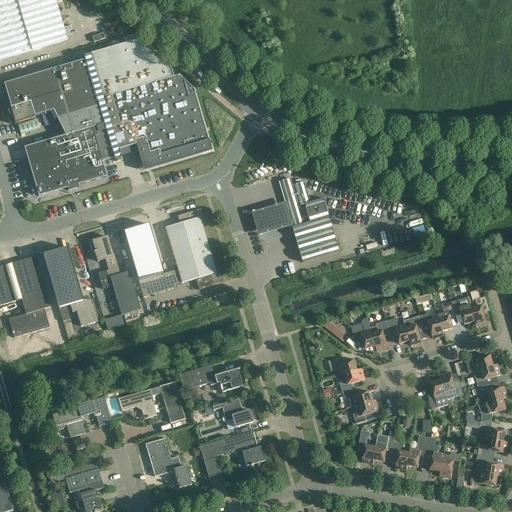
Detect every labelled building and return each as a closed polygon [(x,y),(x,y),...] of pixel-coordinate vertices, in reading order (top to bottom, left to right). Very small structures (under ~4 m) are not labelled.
[(0,0),(0,57),(62,42),(51,0),(0,0)] [(211,151),(193,89),(178,75),(172,77),(169,67),(140,39),(88,55),(46,68),(47,71),(84,60),(92,88),(98,108),(103,125),(92,128),(101,160),(112,156),(115,166),(123,164),(118,147),(134,142),(140,161),(141,161),(143,167),(146,169),(152,167),(152,168),(211,151)] [(9,108),(10,110),(7,111),(14,125),(19,123),(33,119),(34,117),(52,111),(57,120),(65,136),(92,128),(103,125),(98,108),(92,88),(84,60),(47,71),(3,84),(10,108),(9,108)] [(18,125),(20,135),(40,129),(37,119),(18,125)] [(38,197),(67,189),(68,191),(78,188),(77,185),(106,177),(101,160),(92,128),(65,136),(24,148),(38,197)] [(280,182),(284,197),(286,203),(292,226),(303,263),(340,252),(330,218),(324,199),(311,203),(305,183),(293,186),(291,179),(280,182)] [(252,213),(259,236),(278,230),(292,226),(286,203),(271,207),(252,213)] [(165,228),(177,270),(211,259),(201,224),(204,223),(200,210),(190,213),(190,214),(187,215),(187,214),(177,217),(179,224),(165,228)] [(148,224),(123,231),(138,281),(163,274),(148,224)] [(107,237),(91,242),(89,242),(92,252),(94,252),(94,253),(97,262),(105,260),(108,271),(98,274),(100,281),(120,275),(114,254),(112,254),(107,237)] [(70,305),(70,306),(72,313),(76,312),(80,327),(98,322),(91,299),(82,302),(66,248),(43,255),(58,309),(70,305)] [(0,306),(21,300),(25,314),(25,315),(44,309),(44,310),(50,308),(35,257),(0,267),(0,306)] [(177,270),(138,282),(143,298),(176,288),(175,284),(181,283),(181,284),(196,279),(199,290),(208,287),(208,286),(211,285),(212,286),(222,283),(218,270),(215,271),(211,259),(177,270)] [(129,272),(120,275),(100,281),(103,290),(113,287),(121,316),(140,310),(129,272)] [(478,308),(471,309),(471,310),(475,322),(475,323),(476,327),(487,324),(483,310),(488,308),(485,297),(475,300),(478,308)] [(464,326),(475,323),(475,322),(471,310),(471,309),(468,298),(461,300),(451,303),(454,313),(460,311),(464,326)] [(437,315),(438,319),(442,332),(443,332),(453,329),(449,315),(454,313),(451,303),(441,306),(444,313),(437,315)] [(49,328),(44,310),(44,309),(25,315),(25,314),(8,319),(12,332),(11,332),(12,335),(13,335),(14,338),(49,328)] [(430,314),(420,317),(422,323),(423,327),(429,325),(433,339),(444,336),(443,332),(442,332),(438,319),(432,321),(430,314)] [(422,343),(416,324),(422,323),(420,317),(414,318),(403,322),(404,325),(405,324),(406,329),(410,342),(409,342),(411,346),(422,343)] [(362,322),(361,324),(351,327),(354,338),(361,336),(365,350),(375,347),(376,347),(372,334),(371,330),(367,318),(364,319),(363,321),(362,322)] [(406,329),(405,324),(404,325),(398,326),(396,319),(386,322),(389,332),(395,331),(399,345),(409,342),(410,342),(406,329)] [(378,332),(372,334),(376,347),(375,347),(377,351),(388,348),(383,334),(389,332),(386,322),(376,325),(378,332)] [(469,374),(481,371),(481,370),(494,366),(493,366),(490,356),(466,363),(469,374)] [(340,376),(345,375),(358,371),(354,360),(340,365),(339,359),(328,362),(331,372),(338,370),(340,376)] [(475,379),(478,389),(489,386),(487,380),(501,376),(498,365),(493,366),(494,366),(481,370),(481,371),(483,377),(475,379)] [(211,377),(208,367),(178,375),(183,391),(209,384),(210,386),(219,384),(222,393),(242,387),(237,370),(226,373),(223,371),(221,374),(211,377)] [(362,370),(358,371),(345,375),(347,381),(339,383),(342,393),(353,390),(351,384),(365,380),(362,370)] [(454,387),(451,375),(450,373),(439,376),(441,380),(445,393),(447,401),(463,396),(460,385),(454,387)] [(445,393),(441,380),(430,384),(434,398),(429,399),(432,410),(448,405),(447,401),(445,393)] [(159,387),(170,424),(185,420),(174,383),(159,387)] [(481,394),(484,404),(484,405),(503,399),(508,398),(504,387),(490,391),(489,386),(478,389),(473,390),(475,396),(481,394)] [(323,391),(325,398),(333,395),(331,388),(323,391)] [(153,403),(150,390),(118,399),(122,412),(140,406),(144,419),(156,416),(152,403),(153,403)] [(354,396),(353,390),(342,393),(347,410),(354,407),(354,408),(359,406),(372,402),(371,402),(368,392),(354,396)] [(76,406),(77,408),(80,418),(95,413),(99,427),(111,423),(104,397),(76,406)] [(481,421),(492,421),(492,414),(506,410),(503,399),(484,405),(484,404),(479,406),(482,417),(481,421)] [(222,408),(224,418),(240,413),(239,410),(241,409),(238,400),(212,407),(213,411),(222,408)] [(376,401),(371,402),(372,402),(359,406),(354,408),(356,414),(353,415),(356,425),(367,422),(365,416),(379,412),(376,401)] [(80,418),(77,408),(52,416),(55,425),(54,427),(56,429),(57,431),(67,428),(70,438),(85,434),(80,418)] [(249,410),(240,413),(224,418),(228,430),(253,423),(249,410)] [(491,429),(492,421),(481,421),(481,427),(480,432),(487,433),(486,440),(490,441),(490,440),(504,442),(506,432),(491,429)] [(373,465),(374,461),(376,447),(369,446),(371,439),(369,439),(370,433),(362,431),(358,448),(364,449),(362,463),(373,465)] [(252,432),(220,441),(224,455),(241,450),(242,453),(246,467),(250,466),(250,467),(253,466),(253,465),(264,462),(260,447),(255,449),(254,446),(256,445),(252,432)] [(378,435),(376,447),(374,461),(384,463),(387,448),(393,449),(394,443),(395,439),(378,435)] [(154,477),(171,473),(174,472),(171,459),(165,439),(145,445),(154,477)] [(430,471),(440,473),(441,473),(443,459),(444,455),(437,454),(438,446),(434,445),(435,440),(429,439),(428,444),(426,455),(432,456),(430,471)] [(479,449),(478,455),(491,457),(492,452),(506,454),(508,443),(504,442),(490,440),(490,441),(489,447),(482,445),(481,449),(479,449)] [(202,456),(205,466),(208,476),(221,472),(217,457),(224,455),(220,441),(199,447),(200,448),(202,456)] [(398,455),(396,465),(395,469),(407,471),(407,467),(409,453),(403,452),(404,445),(394,443),(393,449),(392,454),(398,455)] [(410,449),(409,453),(407,467),(418,469),(421,454),(426,455),(428,444),(418,443),(417,450),(410,449)] [(195,458),(202,456),(200,448),(193,450),(195,458)] [(441,473),(440,473),(440,477),(451,479),(455,454),(451,453),(450,456),(444,455),(443,459),(441,473)] [(41,459),(44,469),(58,465),(55,455),(41,459)] [(491,457),(478,455),(477,461),(479,462),(478,466),(477,472),(480,473),(485,473),(485,474),(498,476),(502,477),(504,466),(490,463),(491,457)] [(174,472),(171,473),(174,475),(179,489),(191,485),(185,466),(180,468),(177,457),(171,459),(174,472)] [(79,491),(82,501),(75,503),(77,511),(84,509),(84,511),(100,511),(102,511),(99,502),(98,502),(97,498),(97,497),(95,491),(104,489),(96,464),(63,473),(69,494),(79,491)] [(485,474),(485,473),(480,473),(479,479),(471,478),(471,482),(496,487),(498,476),(485,474)] [(0,511),(8,511),(13,511),(5,484),(0,485),(0,511)] [(59,486),(53,488),(52,490),(53,494),(61,492),(59,486)]
